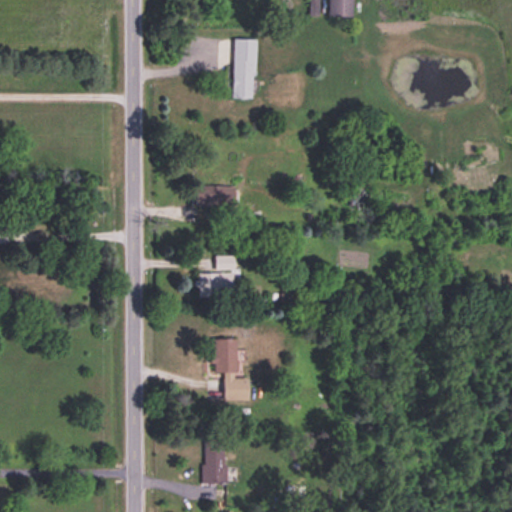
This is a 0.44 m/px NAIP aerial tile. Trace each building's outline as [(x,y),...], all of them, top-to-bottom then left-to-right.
[(351,18),(350,0),(327,0),(327,18),(351,18)] [(231,40),(230,99),(253,99),(253,40),(231,40)] [(194,209),(233,209),(233,188),(194,188),(194,209)] [(232,270),(232,257),(214,257),(214,270),(232,270)] [(198,275),(198,298),(229,297),(228,274),(198,275)] [(222,401),(248,401),(248,379),(234,379),(234,340),(211,340),(211,374),(222,374),(222,401)] [(201,440),(201,485),(224,485),(224,440),(201,440)]
